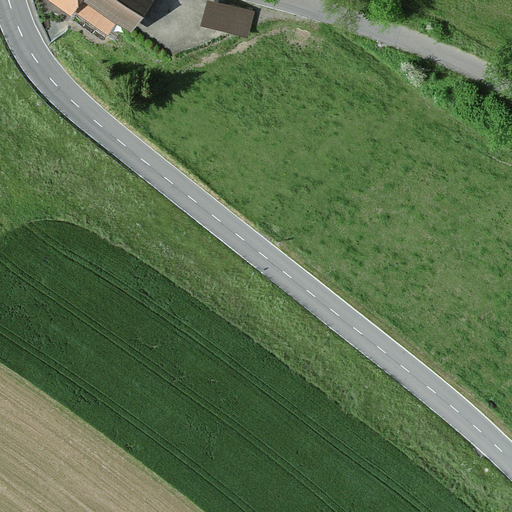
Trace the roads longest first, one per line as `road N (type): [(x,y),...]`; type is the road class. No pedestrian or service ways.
road 1 (secondary): [(511,462),(73,102),(38,64),(9,0)]
road 2 (unclassified): [(292,0),(511,84)]
